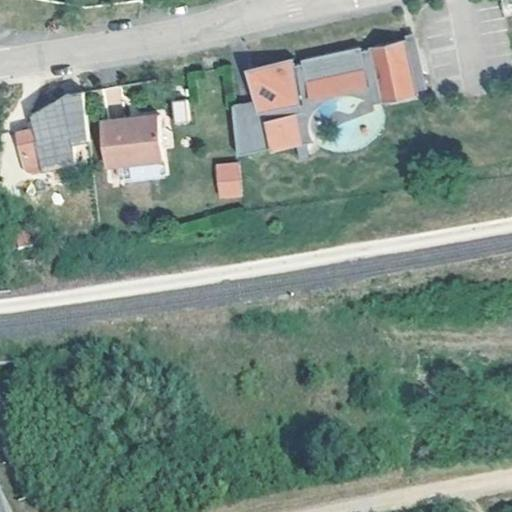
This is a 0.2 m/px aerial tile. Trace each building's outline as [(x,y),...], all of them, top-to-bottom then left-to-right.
[(511,0),(502,0),(505,14),(511,12),(511,0)] [(410,85),(419,83),(411,39),(402,40),(403,45),(410,85)] [(372,93),(375,108),(413,101),(412,98),(421,96),(419,83),(410,85),(403,45),(365,51),(366,54),(358,55),(357,50),(298,61),(299,65),(291,66),(289,59),(244,67),(249,101),(251,112),(228,115),(233,160),(265,154),(265,158),(294,153),(289,122),(294,121),(293,115),(301,105),(372,93)] [(289,122),(294,153),(305,152),(301,131),(302,125),(308,117),(314,111),(323,106),(335,102),(344,101),(354,103),(367,109),(375,108),(372,93),(301,105),(293,115),(294,121),(289,122)] [(180,98),(164,100),(167,121),(183,118),(180,98)] [(227,105),(228,115),(251,112),(249,101),(227,105)] [(98,166),(156,161),(151,117),(94,121),(98,166)] [(82,140),(80,118),(15,131),(19,150),(17,151),(22,173),(41,169),(40,163),(71,156),(68,144),(82,140)] [(218,199),(242,197),(239,161),(215,163),(218,199)] [(7,252),(21,250),(17,229),(3,231),(7,252)]
